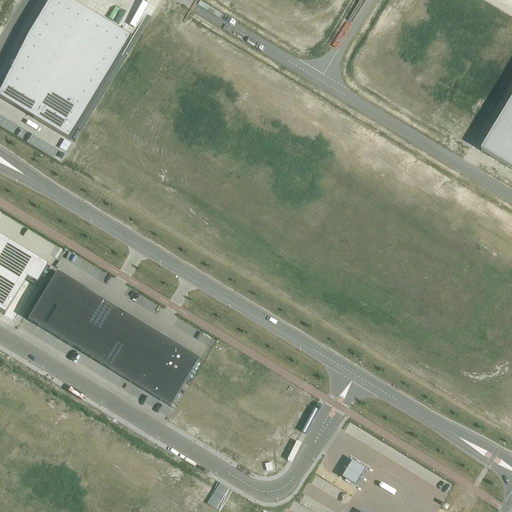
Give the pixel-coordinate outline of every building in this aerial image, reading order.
[(5,85),(0,95),(0,98),(12,105),(27,110),(36,116),(34,119),(71,141),(122,56),(112,50),(123,33),(69,0),(51,0),(30,37),(5,85)] [(511,136),(500,157),(511,164),(511,136)] [(0,238),(0,313),(4,316),(26,279),(36,285),(47,267),(0,238)] [(201,360),(56,272),(27,320),(171,408),(201,360)] [(208,364),(179,412),(259,461),(288,413),(281,409),(208,364)]
